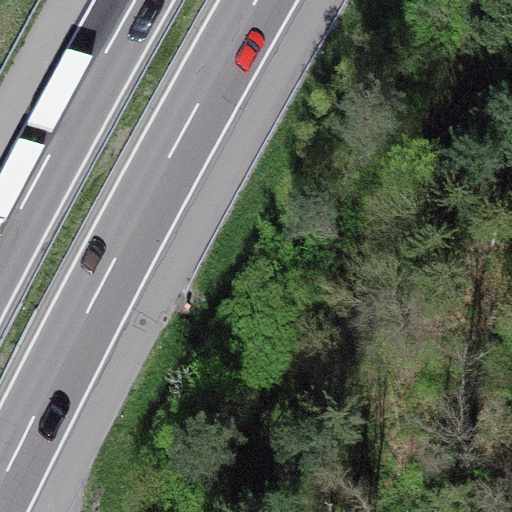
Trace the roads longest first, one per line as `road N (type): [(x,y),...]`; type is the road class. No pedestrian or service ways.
road 1 (motorway): [(0,485),(256,0)]
road 2 (motorway): [(135,0),(0,247)]
